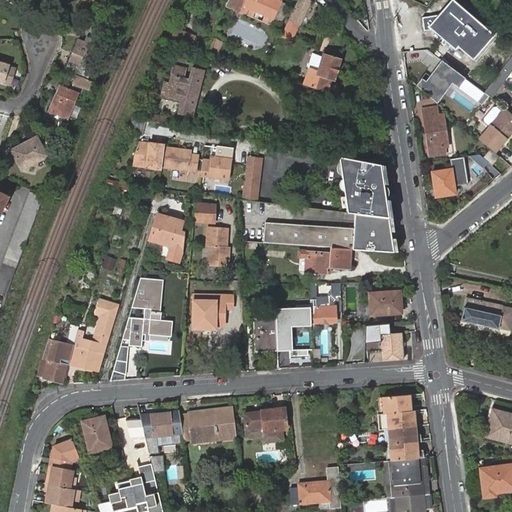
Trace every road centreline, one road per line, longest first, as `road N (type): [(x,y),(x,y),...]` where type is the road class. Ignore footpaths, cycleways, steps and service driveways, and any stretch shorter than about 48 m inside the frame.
road 1 (residential): [(20,511),(43,419),(86,394),(437,374)]
road 2 (residential): [(389,63),(417,256)]
road 3 (residential): [(437,374),(458,511)]
road 4 (residential): [(511,182),(417,256)]
